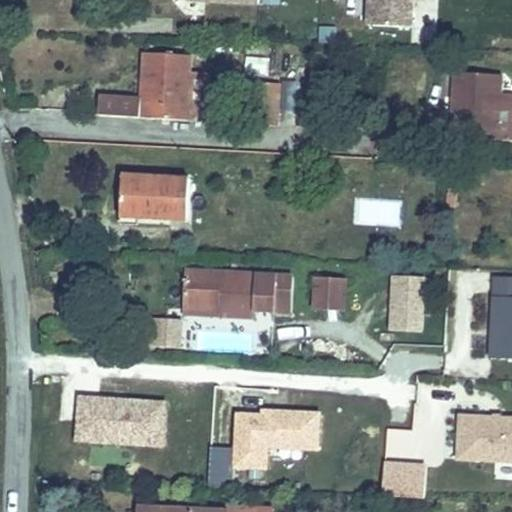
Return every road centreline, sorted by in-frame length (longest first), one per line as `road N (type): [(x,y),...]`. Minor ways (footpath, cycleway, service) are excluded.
road 1 (unknown): [(373,147),(0,133)]
road 2 (unknown): [(17,379),(244,380),(374,391)]
road 3 (tertiary): [(0,196),(17,379),(13,511)]
